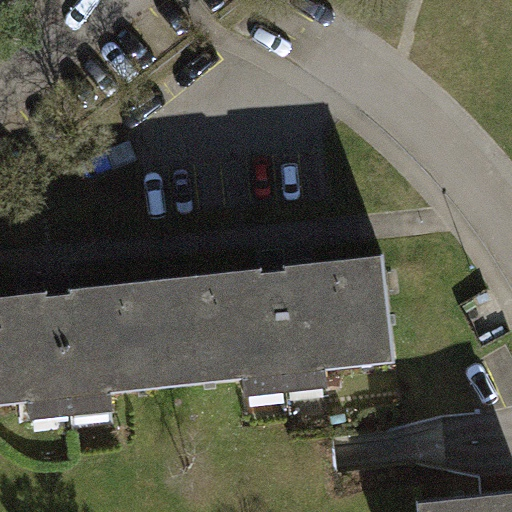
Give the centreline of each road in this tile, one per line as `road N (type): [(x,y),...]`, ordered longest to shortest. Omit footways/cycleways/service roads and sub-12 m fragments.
road 1 (residential): [(511,224),(406,107)]
road 2 (residential): [(114,0),(0,90)]
